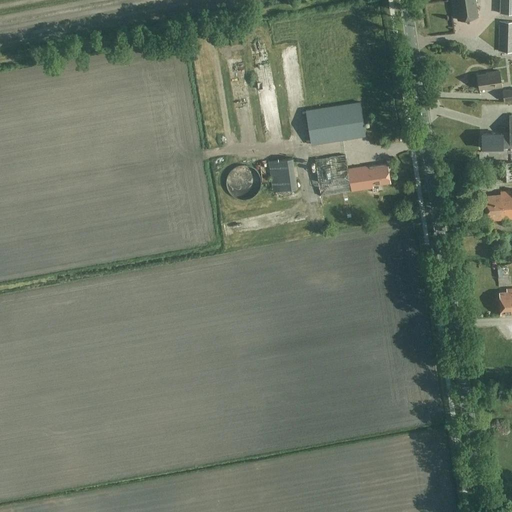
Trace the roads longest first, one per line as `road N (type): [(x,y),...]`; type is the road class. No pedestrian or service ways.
road 1 (tertiary): [(482,511),(405,0)]
road 2 (track): [(0,62),(335,0)]
